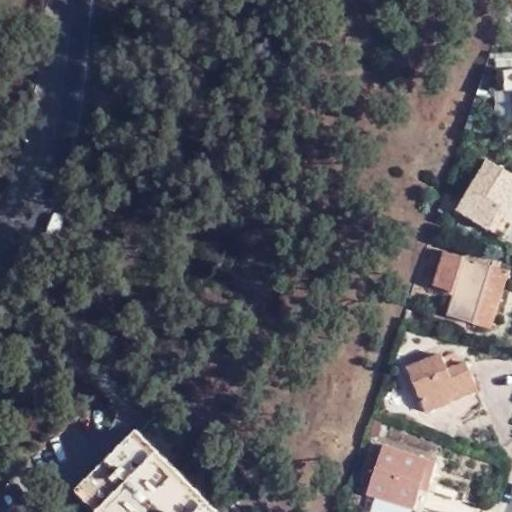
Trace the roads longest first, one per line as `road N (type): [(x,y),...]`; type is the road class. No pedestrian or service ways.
road 1 (unknown): [(29,511),(120,412),(125,386),(114,369),(94,361),(0,375)]
road 2 (unclassified): [(0,269),(50,168),(74,0)]
